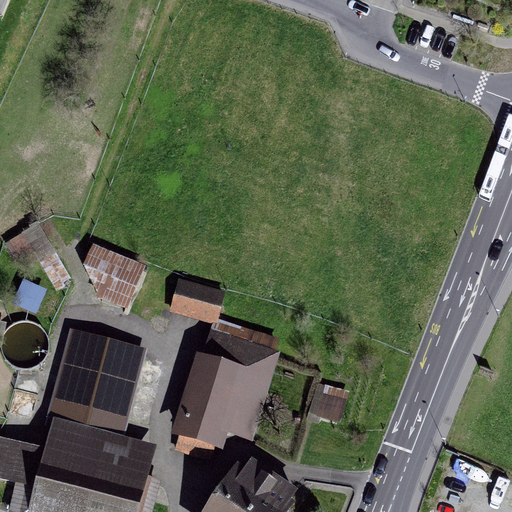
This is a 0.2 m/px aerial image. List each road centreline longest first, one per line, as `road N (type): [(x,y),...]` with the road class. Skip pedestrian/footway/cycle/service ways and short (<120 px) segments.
road 1 (tertiary): [(391,511),(511,196)]
road 2 (residential): [(511,100),(379,50),(348,14),(310,0)]
